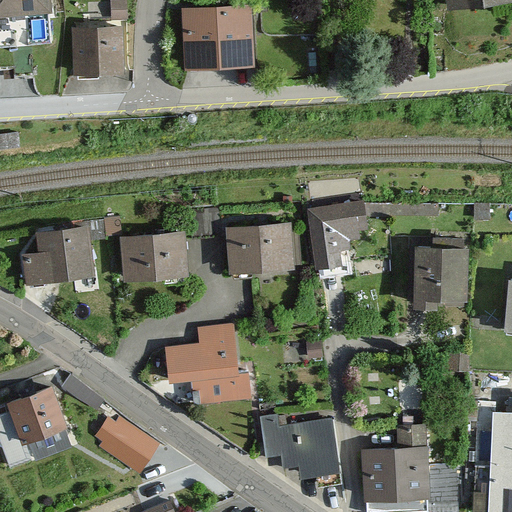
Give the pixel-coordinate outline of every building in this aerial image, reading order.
[(53,0),(0,0),(0,17),(55,14),(53,0)] [(253,0),(241,0),(183,5),(189,70),(259,64),(253,0)] [(124,22),(71,27),(76,77),(129,72),(124,22)] [(364,200),(310,208),(319,267),(349,262),(346,239),(369,236),(364,200)] [(294,219),(225,227),(230,273),(299,266),(294,219)] [(86,225),(34,232),(41,282),(92,275),(86,225)] [(189,231),(120,233),(121,275),(190,273),(189,231)] [(470,244),(417,243),(416,297),(469,298),(470,244)] [(199,339),(168,342),(175,404),(194,401),(242,396),(234,319),(197,323),(199,339)] [(52,379),(5,396),(22,442),(68,425),(52,379)] [(283,407),(258,410),(264,453),(285,450),(289,480),(341,473),(334,413),(285,420),(283,407)] [(511,511),(511,410),(494,410),(489,511),(511,511)] [(159,443),(118,416),(98,446),(140,473),(159,443)] [(428,443),(360,445),(362,509),(430,507),(428,443)] [(173,496),(145,507),(146,511),(178,511),(179,511),(173,496)]
